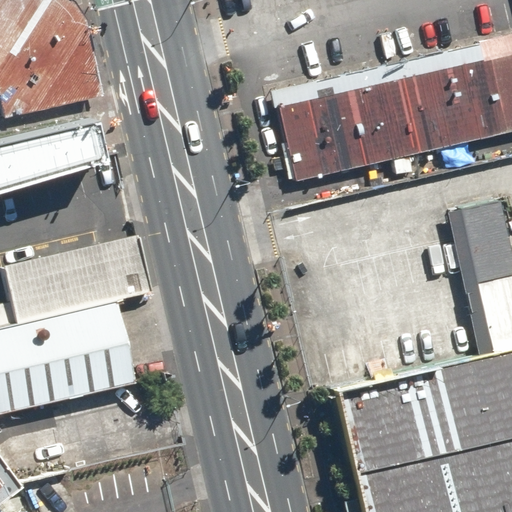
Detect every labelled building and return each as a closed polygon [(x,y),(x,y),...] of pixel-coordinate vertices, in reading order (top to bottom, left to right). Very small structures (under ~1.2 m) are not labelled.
[(59,0),(0,0),(0,115),(1,119),(97,94),(72,8),(59,0)] [(286,181),(511,128),(511,34),(265,92),(286,181)] [(82,115),(0,135),(0,184),(94,160),(82,115)] [(440,210),(475,352),(511,343),(511,260),(508,261),(493,197),(440,210)] [(0,263),(0,273),(11,321),(143,289),(130,233),(0,263)] [(110,300),(0,325),(0,413),(130,382),(110,300)] [(511,511),(511,346),(331,389),(360,511),(511,511)] [(0,491),(11,484),(0,469),(0,491)] [(0,511),(25,511),(10,492),(0,499),(0,511)]
